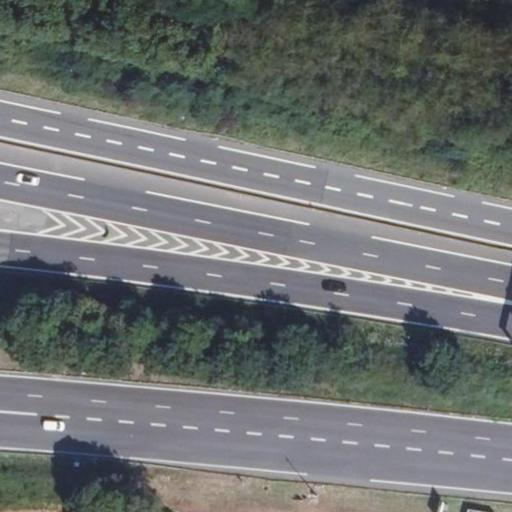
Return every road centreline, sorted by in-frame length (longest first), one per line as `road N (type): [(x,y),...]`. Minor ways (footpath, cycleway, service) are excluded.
road 1 (motorway): [(511,301),(0,185)]
road 2 (motorway): [(511,225),(0,117)]
road 3 (motorway): [(511,304),(0,247)]
road 4 (motorway): [(41,412),(511,459)]
